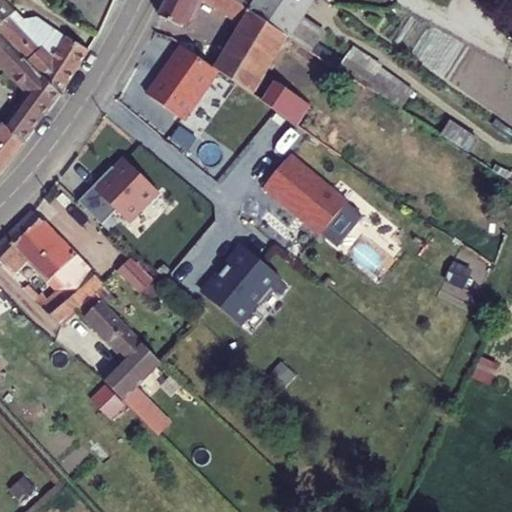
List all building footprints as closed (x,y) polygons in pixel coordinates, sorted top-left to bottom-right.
[(296,42),(274,28),(231,0),(175,0),(165,20),(191,32),(207,0),(250,28),(230,58),(222,52),(213,65),(225,73),(258,97),(271,78),(296,42)] [(231,0),(274,28),(291,1),(291,0),(231,0)] [(291,0),(291,1),(308,12),(315,0),(291,0)] [(89,49),(66,36),(53,61),(13,19),(5,28),(65,90),(68,87),(89,49)] [(38,130),(65,90),(5,28),(0,22),(0,50),(37,91),(20,114),(38,130)] [(213,65),(188,47),(173,68),(173,73),(168,81),(165,79),(153,96),(189,122),(225,73),(213,65)] [(271,78),(258,97),(271,107),(285,87),(271,78)] [(303,100),(285,87),(271,107),(303,130),(314,113),(303,100)] [(20,114),(13,126),(29,143),(38,130),(20,114)] [(0,186),(29,143),(13,126),(0,143),(0,186)] [(269,194),(325,242),(354,208),(297,161),(269,194)] [(98,190),(84,205),(107,228),(121,214),(133,225),(163,195),(131,163),(101,193),(98,190)] [(41,217),(0,255),(17,273),(34,257),(72,297),(59,308),(52,300),(43,308),(65,332),(113,293),(41,217)] [(424,223),(413,238),(442,259),(453,244),(424,223)] [(286,283),(247,251),(232,269),(234,271),(210,301),(246,331),(264,309),(267,312),(280,298),(276,294),(286,283)] [(148,293),(160,280),(140,260),(128,273),(148,293)] [(0,284),(0,380),(12,370),(1,360),(0,360),(0,300),(1,300),(41,345),(47,339),(0,284)] [(105,305),(89,321),(132,364),(112,384),(135,405),(147,393),(172,367),(105,305)] [(147,393),(135,405),(171,440),(183,427),(147,393)]
